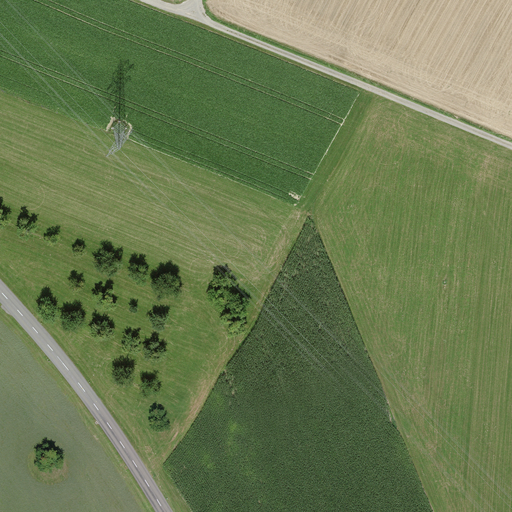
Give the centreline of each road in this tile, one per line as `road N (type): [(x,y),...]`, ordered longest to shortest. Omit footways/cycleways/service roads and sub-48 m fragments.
road 1 (track): [(192,15),(511,146)]
road 2 (tertiary): [(0,291),(54,353),(162,511)]
